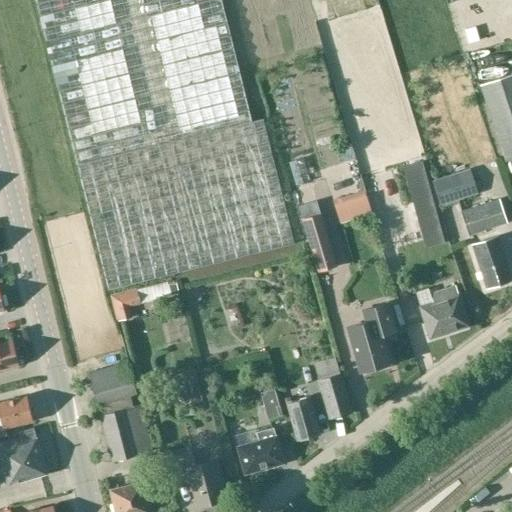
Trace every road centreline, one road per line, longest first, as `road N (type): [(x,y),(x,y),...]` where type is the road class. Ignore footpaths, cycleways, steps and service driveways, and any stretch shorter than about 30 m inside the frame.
road 1 (tertiary): [(91,511),(0,146)]
road 2 (residential): [(257,511),(511,318)]
